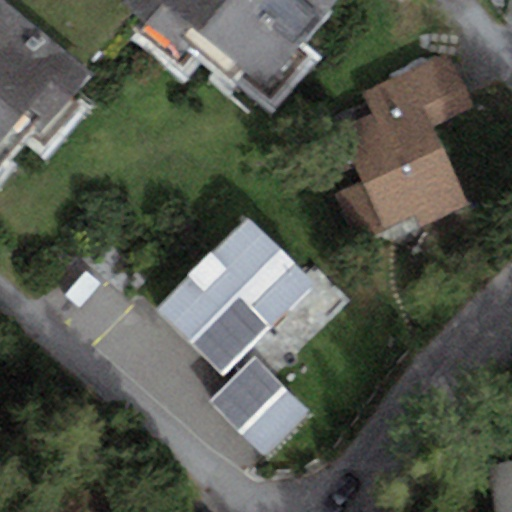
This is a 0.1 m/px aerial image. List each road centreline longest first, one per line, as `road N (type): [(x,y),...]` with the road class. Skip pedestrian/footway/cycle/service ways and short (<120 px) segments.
road 1 (residential): [(0,281),(230,511)]
road 2 (tertiary): [(370,511),(511,333)]
